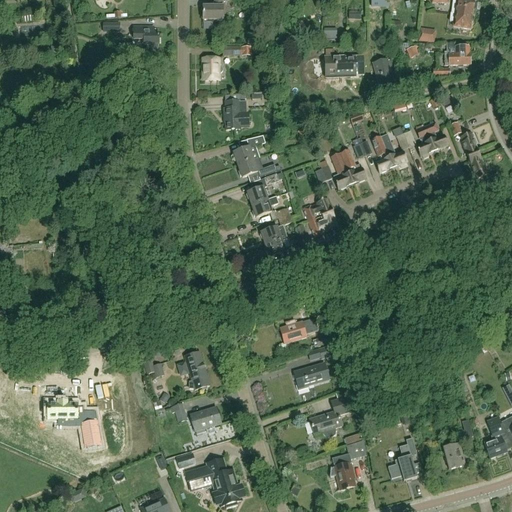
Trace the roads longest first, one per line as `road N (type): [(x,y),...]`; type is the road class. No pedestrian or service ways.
road 1 (residential): [(233,311),(187,159),(183,0)]
road 2 (residential): [(0,344),(70,354),(219,317)]
road 3 (residential): [(478,215),(453,169),(360,203),(352,216),(368,259)]
road 4 (residential): [(282,511),(219,317)]
road 5 (tertiary): [(511,146),(494,97),(504,0)]
road 6 (residential): [(233,311),(368,259)]
